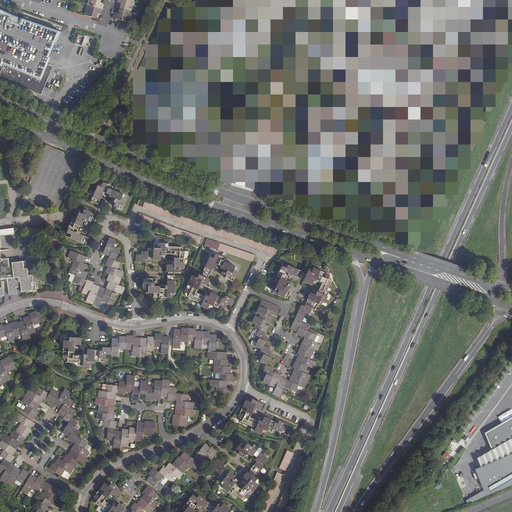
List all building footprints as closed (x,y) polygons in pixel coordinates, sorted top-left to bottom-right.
[(88,0),(87,4),(102,9),(104,3),(100,2),(100,0),(88,0)] [(119,8),(131,11),(134,1),(131,0),(117,0),(117,2),(121,3),(119,8)] [(262,27),(263,26),(265,20),(267,18),(252,10),(251,9),(250,8),(250,7),(250,6),(250,5),(250,4),(250,3),(251,1),(259,5),(261,2),(264,3),(262,7),(284,19),(294,0),(243,0),(242,1),(241,1),(240,2),(239,2),(238,2),(234,0),(233,0),(229,8),(232,10),(233,11),(233,12),(234,13),(234,14),(234,16),(234,17),(233,19),(225,15),(211,41),(207,39),(210,34),(187,22),(175,43),(197,55),(199,52),(203,54),(201,58),(223,70),(237,44),(241,47),(239,50),(260,62),(272,41),(251,29),(248,33),(245,31),(247,27),(239,22),(241,20),(242,19),(243,19),(244,18),(247,19),(248,19),(262,27)] [(369,23),(381,1),(382,0),(327,0),(338,6),(343,9),(369,23)] [(384,46),(386,47),(404,15),(407,17),(410,13),(385,0),(382,0),(381,1),(402,13),(384,46)] [(417,0),(410,13),(407,17),(402,27),(416,35),(415,37),(454,59),(460,48),(461,49),(465,42),(462,40),(484,0),(417,0)] [(87,4),(84,15),(95,18),(97,13),(101,14),(102,9),(87,4)] [(342,70),(345,66),(333,59),(344,40),(330,32),(343,9),(338,6),(325,29),(311,22),(301,41),(265,20),(263,26),(298,46),(271,94),(283,101),(286,96),(278,92),(294,63),(313,30),(335,42),(317,76),(301,105),(294,101),(291,106),(314,118),(317,114),(306,108),(330,64),(342,70)] [(112,17),(128,22),(131,11),(119,8),(118,13),(114,12),(112,17)] [(0,9),(0,14),(11,20),(10,21),(18,24),(20,18),(0,9)] [(11,20),(0,14),(0,68),(1,69),(3,65),(40,81),(47,64),(60,32),(20,18),(18,24),(10,21),(11,20)] [(358,170),(393,190),(421,137),(407,129),(415,115),(423,120),(428,109),(433,111),(438,102),(434,99),(443,82),(388,50),(389,48),(386,47),(384,46),(376,41),(374,45),(365,39),(349,67),(345,65),(345,66),(342,70),(341,72),(345,74),(337,89),(387,117),(381,128),(379,130),(373,141),(371,146),(369,149),(358,170)] [(153,104),(149,133),(149,134),(148,136),(148,137),(149,139),(149,140),(150,141),(151,141),(151,142),(152,142),(153,142),(154,142),(155,142),(156,142),(157,141),(158,140),(159,139),(190,114),(188,112),(189,111),(191,110),(192,108),(193,107),(194,105),(195,104),(196,103),(200,105),(203,99),(203,96),(204,93),(203,89),(203,86),(202,84),(201,81),(199,78),(198,77),(197,75),(196,74),(194,73),(193,72),(191,71),(190,70),(188,69),(186,69),(184,68),(181,67),(178,67),(175,68),(173,68),(171,69),(168,70),(165,71),(163,73),(161,75),(159,77),(157,79),(156,82),(160,84),(160,85),(159,87),(158,88),(158,90),(158,92),(158,94),(158,96),(154,95),(153,104)] [(334,152),(342,156),(348,145),(343,142),(347,136),(349,133),(352,126),(355,128),(360,119),(361,116),(363,113),(349,105),(348,108),(344,106),(337,119),(319,109),(317,114),(314,118),(309,127),(312,129),(304,141),(316,148),(319,143),(325,146),(321,152),(319,151),(307,158),(308,172),(320,179),(332,172),(332,158),(331,157),(334,152)] [(360,119),(379,130),(381,128),(361,116),(360,119)] [(363,145),(364,142),(362,133),(359,134),(356,132),(354,136),(352,139),(349,143),(353,145),(354,148),(354,149),(363,145)] [(244,172),(250,161),(240,155),(239,156),(231,152),(227,152),(226,155),(227,160),(235,164),(234,166),(244,172)] [(251,176),(257,165),(258,165),(250,161),(244,172),(244,173),(247,175),(251,177),(251,176)] [(251,176),(261,181),(267,171),(257,165),(251,176)] [(98,185),(90,202),(97,205),(98,203),(100,196),(103,197),(103,195),(114,200),(113,202),(114,203),(114,204),(116,205),(116,208),(121,210),(125,200),(122,198),(123,195),(116,192),(117,189),(102,183),(98,185)] [(142,208),(168,218),(171,219),(175,220),(177,221),(179,222),(182,223),(186,224),(190,226),(193,227),(197,228),(201,230),(204,231),(208,232),(212,233),(216,235),(219,236),(223,237),(227,238),(230,240),(234,241),(237,242),(241,243),(245,245),(248,246),(252,247),(256,248),(260,250),(263,251),(267,252),(268,252),(271,253),(274,255),(276,248),(277,248),(229,231),(195,220),(145,201),(142,208)] [(70,239),(85,245),(88,238),(76,233),(78,227),(80,228),(83,220),(89,223),(92,215),(87,213),(88,212),(84,210),(84,212),(82,211),(81,212),(79,212),(76,219),(73,218),(66,234),(67,235),(71,236),(70,239)] [(137,221),(165,232),(173,235),(199,244),(201,237),(198,236),(194,235),(190,233),(187,232),(183,231),(179,230),(176,228),(175,228),(172,227),(168,225),(165,224),(161,222),(158,221),(140,214),(137,221)] [(108,258),(115,261),(119,250),(113,248),(115,241),(109,238),(102,254),(109,256),(108,258)] [(0,296),(3,296),(3,288),(0,288),(0,280),(6,279),(8,295),(16,294),(16,288),(18,288),(18,289),(20,289),(21,292),(35,291),(34,283),(33,283),(29,283),(28,276),(27,268),(26,269),(25,261),(11,263),(12,275),(1,276),(1,275),(1,270),(3,268),(9,267),(8,259),(2,260),(0,258),(0,247),(1,247),(0,239),(0,296)] [(210,240),(206,239),(204,246),(228,254),(252,262),(254,256),(254,255),(250,254),(247,253),(243,252),(240,250),(236,249),(232,248),(228,247),(225,245),(221,244),(218,243),(214,242),(210,240)] [(167,251),(168,247),(168,244),(157,243),(157,246),(153,246),(153,248),(152,260),(160,260),(160,253),(163,253),(164,250),(167,251)] [(181,247),(168,247),(167,251),(167,254),(174,254),(173,261),(178,262),(179,258),(184,258),(184,251),(181,251),(181,247)] [(152,260),(153,248),(147,248),(147,252),(139,251),(139,255),(136,255),(135,262),(144,262),(145,260),(147,260),(152,260)] [(74,260),(71,267),(82,271),(85,265),(83,264),(86,257),(70,251),(68,258),(74,260)] [(221,266),(225,258),(215,253),(214,256),(210,255),(202,272),(203,273),(206,274),(208,269),(211,271),(215,263),(221,266)] [(119,263),(115,261),(108,258),(105,265),(108,266),(105,272),(109,274),(120,279),(123,272),(117,269),(119,263)] [(183,269),(184,258),(179,258),(178,262),(173,261),(173,265),(166,265),(166,272),(168,272),(174,272),(180,273),(180,269),(183,269)] [(228,276),(227,279),(233,282),(237,272),(235,270),(236,267),(228,264),(230,261),(225,258),(221,266),(220,268),(228,271),(226,275),(228,276)] [(277,276),(285,280),(288,273),(295,277),(296,273),(301,276),(303,273),(303,272),(285,264),(284,268),(281,266),(277,276)] [(73,282),(84,287),(86,280),(84,279),(87,273),(82,271),(71,267),(69,273),(75,276),(73,282)] [(308,269),(306,274),(304,280),(303,282),(309,285),(312,279),(315,280),(318,276),(321,277),(323,272),(313,268),(312,271),(308,269)] [(318,276),(315,280),(322,283),(319,289),(322,290),(326,292),(331,280),(328,278),(329,275),(323,272),(321,277),(318,276)] [(118,285),(120,279),(109,274),(106,281),(109,282),(106,288),(113,291),(121,295),(124,288),(118,285)] [(207,278),(201,276),(196,274),(194,277),(191,275),(187,285),(192,287),(193,284),(198,286),(199,283),(206,286),(209,279),(207,278)] [(174,276),(171,276),(170,281),(167,281),(166,289),(159,289),(159,297),(170,298),(170,295),(173,295),(174,276)] [(285,292),(286,289),(283,288),(286,281),(285,280),(277,276),(274,281),(277,283),(274,290),(277,292),(276,294),(276,295),(286,299),(289,293),(285,292)] [(153,297),(159,297),(159,289),(159,287),(151,286),(151,283),(149,282),(149,279),(143,278),(142,289),(145,289),(145,292),(145,293),(153,293),(153,297)] [(85,301),(92,304),(99,287),(93,284),(93,283),(86,280),(84,287),(81,292),(88,295),(85,301)] [(192,287),(187,285),(184,292),(187,293),(185,296),(198,302),(200,298),(201,296),(195,293),(198,286),(193,284),(192,287)] [(108,303),(113,291),(106,288),(105,290),(99,287),(92,304),(99,307),(101,301),(108,303)] [(310,292),(307,299),(317,304),(319,305),(321,302),(324,303),(328,293),(326,292),(322,290),(321,294),(318,293),(317,296),(310,292)] [(212,306),(217,295),(210,292),(207,299),(204,298),(203,300),(200,298),(198,302),(197,305),(207,309),(208,306),(211,308),(212,306)] [(224,299),(217,295),(212,306),(217,308),(219,305),(226,308),(228,305),(231,306),(234,300),(225,296),(224,299)] [(317,304),(307,299),(304,306),(301,305),(297,314),(304,317),(305,314),(308,315),(312,308),(315,309),(317,304)] [(275,314),(278,307),(275,306),(271,304),(268,303),(265,301),(262,300),(259,306),(271,312),(275,314)] [(271,312),(259,306),(256,313),(259,315),(258,318),(267,322),(269,323),(272,316),(270,315),(271,312)] [(23,319),(23,321),(29,334),(36,332),(35,330),(33,325),(38,323),(40,323),(35,312),(29,314),(29,316),(23,319)] [(304,317),(297,314),(290,328),(297,331),(296,334),(302,337),(305,330),(307,326),(301,323),(304,317)] [(267,322),(258,318),(254,316),(251,323),(255,325),(253,328),(258,330),(265,333),(268,326),(265,325),(267,322)] [(16,321),(10,324),(14,336),(21,334),(23,340),(30,338),(29,334),(23,321),(17,323),(16,321)] [(2,324),(0,324),(0,337),(1,338),(6,335),(9,342),(15,339),(14,336),(10,324),(3,326),(2,324)] [(188,342),(188,341),(188,328),(181,328),(181,330),(174,329),(174,337),(173,348),(180,348),(181,341),(188,342)] [(201,348),(202,344),(202,332),(195,331),(196,329),(188,328),(188,341),(195,341),(194,348),(201,348)] [(264,336),(265,333),(258,330),(253,341),(256,343),(254,347),(261,350),(263,346),(267,338),(264,336)] [(305,330),(302,337),(304,338),(302,344),(314,349),(316,351),(319,344),(313,342),(316,335),(305,330)] [(208,349),(208,351),(216,352),(216,346),(216,342),(217,335),(209,335),(210,332),(202,332),(202,344),(209,344),(208,349)] [(155,334),(155,337),(154,345),(161,346),(161,353),(168,353),(169,337),(162,336),(162,334),(155,334)] [(126,335),(126,337),(126,349),(133,349),(132,356),(139,356),(141,338),(134,337),(134,336),(126,335)] [(112,338),(111,348),(111,355),(118,355),(119,348),(126,349),(126,337),(119,336),(119,339),(112,338)] [(68,348),(73,348),(74,345),(80,345),(81,338),(67,337),(67,340),(64,340),(63,351),(68,351),(68,348)] [(147,338),(141,338),(139,356),(146,357),(147,350),(154,350),(154,345),(155,337),(148,337),(147,338)] [(312,353),(314,349),(302,344),(297,354),(298,354),(295,361),(307,366),(312,369),(315,362),(308,359),(311,352),(312,353)] [(270,349),(263,346),(261,350),(258,357),(261,359),(259,362),(266,365),(272,353),(268,352),(270,349)] [(102,350),(94,350),(94,361),(99,362),(99,358),(108,358),(108,355),(111,355),(111,348),(102,347),(102,350)] [(73,355),(73,348),(68,348),(68,351),(63,351),(62,359),(63,359),(66,359),(66,361),(65,362),(70,363),(79,363),(79,359),(79,356),(73,355)] [(83,359),(79,359),(79,363),(79,366),(90,367),(90,363),(93,363),(94,361),(94,350),(87,349),(87,357),(83,357),(83,359)] [(216,352),(208,351),(208,358),(214,359),(214,366),(227,366),(228,359),(226,359),(226,352),(216,352)] [(0,363),(0,375),(4,382),(10,379),(6,372),(12,368),(13,369),(16,368),(9,356),(0,361),(0,362),(1,363),(0,363)] [(304,372),(307,366),(295,361),(292,367),(295,369),(292,375),(307,382),(310,375),(304,372)] [(272,368),(266,365),(261,377),(264,378),(262,382),(269,385),(274,373),(271,371),(272,368)] [(227,366),(214,366),(214,373),(221,373),(220,380),(228,381),(232,381),(233,374),(230,374),(231,367),(227,366)] [(274,373),(269,385),(275,388),(273,394),(279,397),(284,387),(287,380),(280,377),(281,376),(274,373)] [(126,391),(132,392),(133,387),(134,376),(127,375),(126,382),(119,381),(119,386),(118,393),(125,394),(126,391)] [(304,388),(307,382),(292,375),(289,381),(287,380),(284,387),(295,392),(298,386),(302,388),(304,388)] [(167,400),(174,401),(175,394),(176,389),(169,388),(170,381),(163,380),(162,382),(160,397),(167,397),(167,400)] [(228,381),(220,380),(210,380),(210,387),(216,387),(216,394),(229,395),(230,388),(228,388),(228,381)] [(139,399),(146,400),(147,386),(148,381),(141,381),(140,388),(133,387),(132,392),(131,400),(139,401),(139,399)] [(160,400),(160,397),(162,382),(155,381),(154,387),(147,386),(146,400),(153,401),(153,399),(160,400)] [(116,393),(118,393),(119,386),(107,384),(106,392),(102,391),(99,391),(98,398),(115,400),(116,393)] [(29,390),(25,396),(40,404),(43,398),(45,400),(49,393),(39,387),(35,393),(29,390)] [(52,388),(49,393),(45,400),(54,406),(55,404),(61,408),(68,398),(71,392),(65,389),(61,395),(55,392),(56,390),(52,388)] [(177,401),(176,408),(192,410),(193,403),(186,402),(187,395),(175,394),(174,401),(177,401)] [(40,404),(25,396),(21,402),(28,405),(24,411),(34,418),(38,412),(36,410),(40,404)] [(74,402),(68,398),(61,408),(58,413),(64,417),(63,418),(69,422),(71,418),(76,411),(70,407),(74,402)] [(114,407),(115,400),(98,398),(96,398),(96,405),(99,405),(102,405),(101,413),(115,414),(116,407),(114,407)] [(245,400),(241,410),(246,412),(247,409),(251,411),(253,408),(259,410),(262,404),(250,398),(248,401),(246,400),(245,400)] [(192,410),(176,408),(175,415),(173,415),(172,426),(185,427),(186,423),(184,423),(185,416),(193,417),(194,410),(192,410)] [(239,421),(252,427),(253,423),(255,420),(249,417),(251,411),(247,409),(246,412),(241,410),(238,416),(241,418),(239,421)] [(114,421),(115,414),(101,413),(98,412),(97,419),(104,420),(104,427),(108,428),(115,429),(116,421),(114,421)] [(16,432),(25,438),(27,439),(33,430),(31,429),(35,423),(32,421),(20,413),(16,420),(23,424),(19,430),(18,429),(16,432)] [(266,430),(271,419),(264,417),(261,423),(258,422),(257,424),(253,423),(252,427),(250,429),(260,434),(262,431),(265,432),(266,430)] [(511,417),(485,434),(492,450),(477,458),(480,467),(475,469),(484,490),(466,501),(467,504),(511,484),(511,417)] [(78,422),(71,418),(69,422),(63,432),(69,436),(67,438),(73,442),(77,436),(80,432),(74,428),(78,422)] [(277,423),(271,419),(266,430),(271,432),(272,429),(280,433),(281,429),(284,431),(287,424),(279,420),(277,423)] [(137,429),(135,440),(142,441),(143,433),(150,434),(150,435),(154,436),(155,423),(144,421),(144,423),(137,422),(137,429)] [(115,431),(115,429),(108,428),(107,439),(114,440),(113,447),(120,448),(120,446),(122,432),(115,431)] [(122,429),(122,432),(120,446),(128,447),(128,440),(135,440),(137,429),(130,428),(129,430),(122,429)] [(21,444),(25,438),(16,432),(14,431),(10,437),(4,433),(0,439),(2,440),(16,449),(20,443),(21,444)] [(87,442),(77,436),(73,442),(75,443),(72,449),(86,458),(90,452),(84,448),(87,442)] [(12,455),(16,449),(2,440),(0,443),(0,447),(4,450),(0,456),(4,458),(10,462),(14,456),(12,455)] [(253,455),(258,447),(254,444),(251,447),(245,442),(243,444),(240,443),(234,451),(239,455),(241,453),(243,454),(245,451),(251,456),(253,455)] [(193,459),(199,463),(203,458),(208,462),(216,452),(211,447),(210,449),(204,444),(193,459)] [(266,454),(258,447),(253,455),(258,459),(253,465),(256,467),(253,472),(255,474),(256,474),(267,459),(265,457),(266,454)] [(86,458),(72,449),(68,455),(67,454),(63,460),(74,467),(78,461),(83,465),(87,459),(86,458)] [(293,453),(292,452),(287,450),(279,468),(285,471),(287,467),(288,464),(290,460),(292,457),(293,453)] [(194,469),(199,463),(193,459),(184,452),(180,458),(178,457),(172,465),(182,473),(185,470),(184,469),(188,464),(194,469)] [(445,452),(442,456),(448,460),(451,455),(445,452)] [(281,511),(306,459),(304,458),(299,456),(298,460),(296,463),(295,467),(293,470),(291,474),(290,477),(288,481),(287,484),(285,488),(283,491),(282,495),(280,499),(279,502),(277,506),(275,509),(274,511),(281,511)] [(9,464),(10,462),(4,458),(0,465),(0,471),(3,473),(0,478),(0,479),(6,483),(7,481),(15,467),(9,464)] [(74,467),(63,460),(58,458),(55,463),(53,462),(50,469),(61,476),(64,470),(70,473),(74,467)] [(222,481),(229,472),(223,467),(224,465),(217,459),(213,465),(215,467),(213,470),(220,475),(217,477),(222,481)] [(178,479),(182,473),(172,465),(169,463),(165,469),(163,467),(158,473),(162,476),(168,480),(172,475),(178,479)] [(21,471),(15,467),(7,481),(13,485),(14,482),(16,479),(22,483),(29,473),(23,469),(21,471)] [(158,481),(162,476),(158,473),(153,468),(148,474),(150,475),(146,481),(159,491),(163,485),(158,481)] [(234,476),(229,472),(222,481),(220,483),(221,483),(223,485),(221,488),(230,494),(231,492),(234,488),(231,486),(232,484),(230,482),(234,476)] [(257,480),(253,477),(248,473),(247,472),(242,477),(247,482),(246,484),(249,487),(247,490),(251,493),(258,485),(255,483),(257,480)] [(258,511),(266,511),(271,503),(272,500),(274,496),(275,493),(277,489),(279,486),(280,482),(282,479),(283,475),(277,472),(258,511)] [(37,492),(41,487),(44,481),(38,477),(37,478),(32,475),(22,490),(28,494),(32,488),(37,492)] [(43,496),(45,498),(51,502),(53,503),(57,497),(54,496),(58,489),(44,481),(41,487),(46,491),(43,496)] [(104,492),(108,495),(110,492),(115,497),(120,491),(109,482),(107,485),(104,483),(97,492),(102,495),(104,492)] [(247,499),(251,493),(247,490),(249,487),(246,484),(241,490),(236,486),(234,488),(231,492),(242,500),(245,497),(247,499)] [(145,493),(141,499),(154,509),(158,504),(153,499),(157,494),(147,486),(143,492),(145,493)] [(93,502),(99,506),(104,511),(107,507),(109,505),(103,501),(108,495),(104,492),(102,495),(97,492),(93,497),(94,498),(96,499),(93,502)] [(192,495),(185,503),(192,509),(197,503),(203,508),(205,505),(210,509),(212,506),(197,494),(195,497),(192,495)] [(151,511),(154,509),(141,499),(136,505),(134,503),(130,509),(132,511),(134,511),(142,511),(144,511),(145,511),(151,511)] [(192,509),(185,503),(182,508),(185,510),(183,511),(192,511),(194,510),(192,509)] [(218,504),(214,508),(211,511),(225,511),(229,511),(231,510),(223,503),(221,506),(218,504)]
